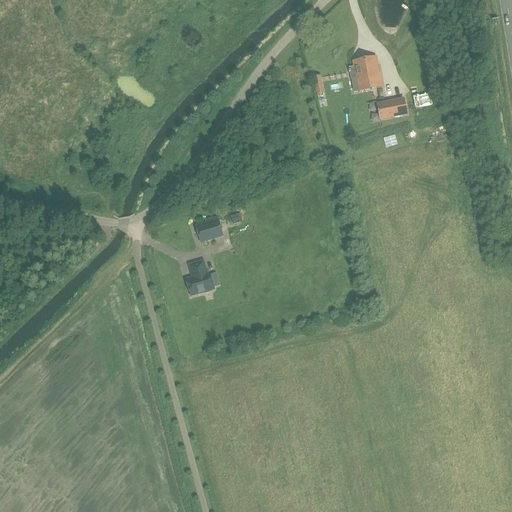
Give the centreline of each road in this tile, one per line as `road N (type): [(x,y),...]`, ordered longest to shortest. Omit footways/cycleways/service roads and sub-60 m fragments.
road 1 (unclassified): [(135,225),(166,200),(260,69),(328,0)]
road 2 (unclassified): [(210,511),(135,225)]
road 3 (unclassified): [(129,226),(0,202)]
